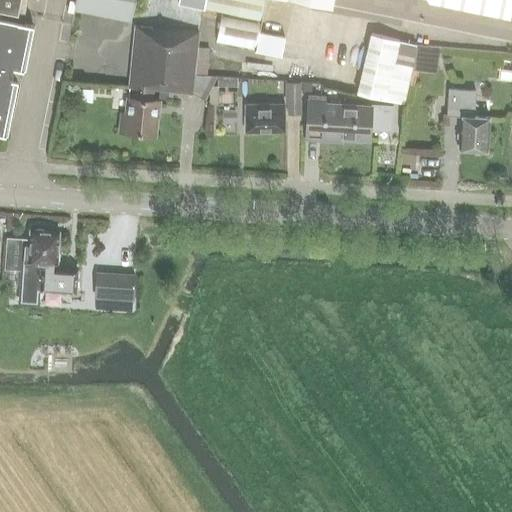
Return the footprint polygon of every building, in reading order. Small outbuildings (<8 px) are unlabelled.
[(0,0),(0,135),(2,136),(17,71),(21,72),(31,27),(22,25),(27,0),(0,0)] [(76,0),(75,8),(129,18),(132,0),(76,0)] [(177,0),(177,4),(200,9),(202,0),(297,0),(308,2),(311,0),(177,0)] [(202,0),(200,9),(261,21),(265,0),(202,0)] [(511,0),(427,0),(429,2),(509,19),(511,0)] [(258,33),(260,23),(221,15),(215,43),(254,51),(258,33)] [(194,75),(197,48),(198,33),(135,26),(129,88),(133,88),(132,98),(129,98),(128,109),(121,108),(118,130),(125,130),(125,133),(153,136),(157,102),(151,101),(153,90),(175,93),(176,91),(192,93),(204,101),(216,77),(206,76),(194,75)] [(258,33),(254,51),(281,56),(284,38),(258,33)] [(370,35),(358,95),(404,106),(412,67),(393,63),(398,41),(370,35)] [(436,71),(439,51),(417,47),(413,68),(436,71)] [(197,48),(194,75),(206,76),(208,48),(197,48)] [(242,71),(251,73),(253,65),(243,63),(242,71)] [(218,86),(237,86),(237,78),(218,76),(218,86)] [(303,89),(311,90),(312,80),(303,80),(303,89)] [(300,114),(300,83),(288,83),(288,114),(300,114)] [(486,151),(488,118),(474,118),(475,92),(448,90),(447,116),(462,117),(460,150),(486,151)] [(308,95),(306,137),(370,141),(370,130),(391,131),(392,105),(371,104),(371,107),(324,104),(324,96),(308,95)] [(245,104),(245,132),(285,131),(284,103),(245,104)] [(6,237),(6,238),(8,238),(7,249),(21,249),(19,270),(17,305),(39,306),(40,290),(75,292),(77,268),(75,268),(63,268),(54,267),(54,263),(56,263),(58,232),(31,230),(30,238),(6,237)] [(134,301),(135,274),(95,271),(93,298),(134,301)]
